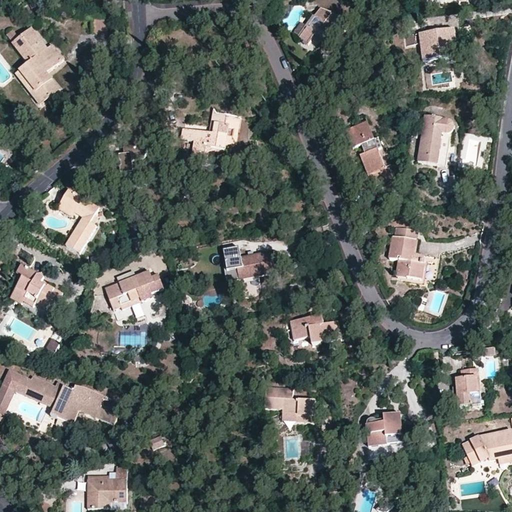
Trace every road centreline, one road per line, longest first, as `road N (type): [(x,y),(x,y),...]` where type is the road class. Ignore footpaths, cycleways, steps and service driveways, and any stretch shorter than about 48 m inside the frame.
road 1 (residential): [(138,16),(231,13),(264,33),(375,307),(414,339),(451,336),(475,313),(511,115)]
road 2 (residential): [(138,16),(138,76),(119,111),(5,216)]
